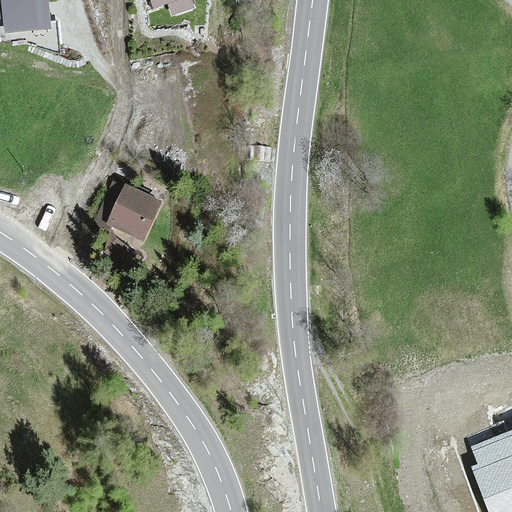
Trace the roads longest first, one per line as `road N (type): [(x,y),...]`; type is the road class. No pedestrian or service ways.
road 1 (tertiary): [(312,0),(291,172),(290,285),(321,511)]
road 2 (tertiary): [(231,511),(213,461),(160,378),(101,311),(0,231)]
road 3 (track): [(47,265),(105,149),(118,0)]
